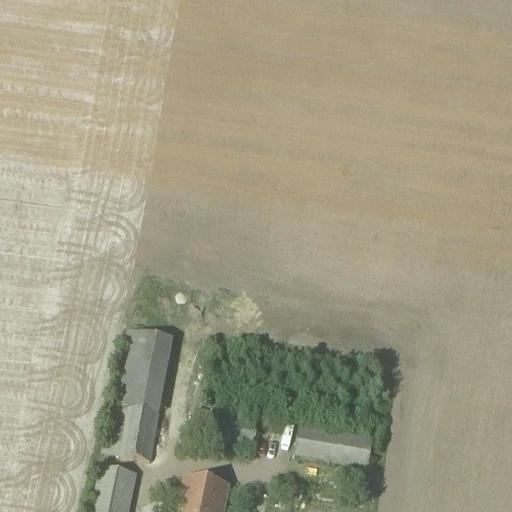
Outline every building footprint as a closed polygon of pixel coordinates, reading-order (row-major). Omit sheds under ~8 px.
[(158,418),(171,343),(125,334),(111,409),(108,409),(100,457),(117,460),(117,461),(149,466),(158,418)] [(252,452),(254,438),(256,422),(230,418),(194,412),(189,442),(207,445),(252,452)] [(366,472),(371,441),(297,429),(292,460),(366,472)] [(128,511),(135,479),(98,471),(94,487),(88,511),(128,511)] [(223,511),(228,489),(182,480),(175,511),(223,511)]
